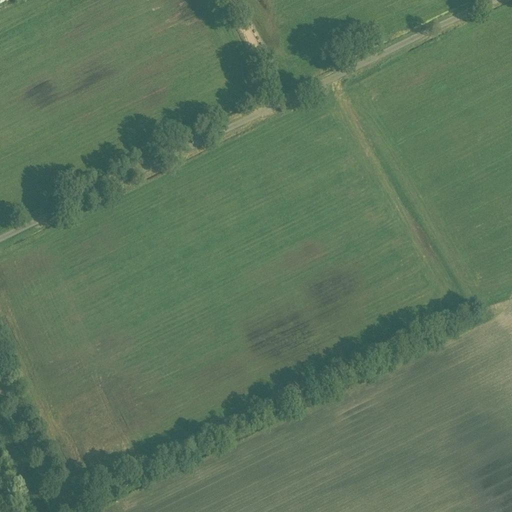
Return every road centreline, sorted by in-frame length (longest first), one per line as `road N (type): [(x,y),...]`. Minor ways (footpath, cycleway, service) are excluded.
road 1 (unclassified): [(0,240),(495,0)]
road 2 (unclassified): [(61,511),(0,373)]
